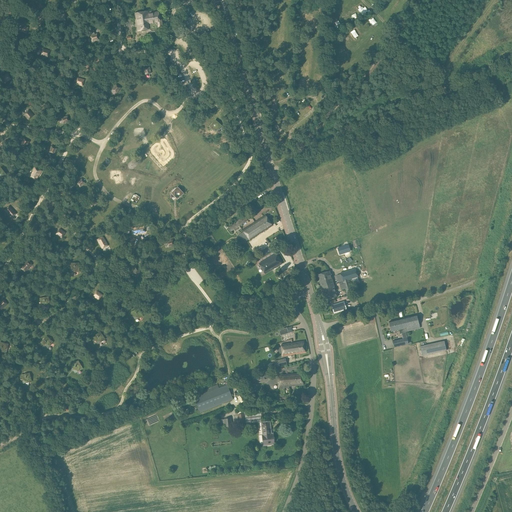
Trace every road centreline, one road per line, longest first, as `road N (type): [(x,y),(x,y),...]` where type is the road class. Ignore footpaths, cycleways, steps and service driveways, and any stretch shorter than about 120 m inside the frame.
road 1 (motorway): [(511,271),(425,511)]
road 2 (residential): [(284,511),(312,401),(312,352),(293,304),(305,290)]
road 3 (track): [(302,150),(511,63)]
road 4 (track): [(302,150),(300,139),(417,0)]
road 5 (tertiary): [(355,511),(337,458),(319,327)]
road 6 (motorway): [(446,511),(511,339)]
road 7 (tertiary): [(272,170),(225,0)]
road 8 (unknown): [(48,183),(93,256),(84,279),(43,322)]
road 9 (residential): [(319,327),(474,282)]
road 10 (tertiary): [(309,288),(272,170)]
